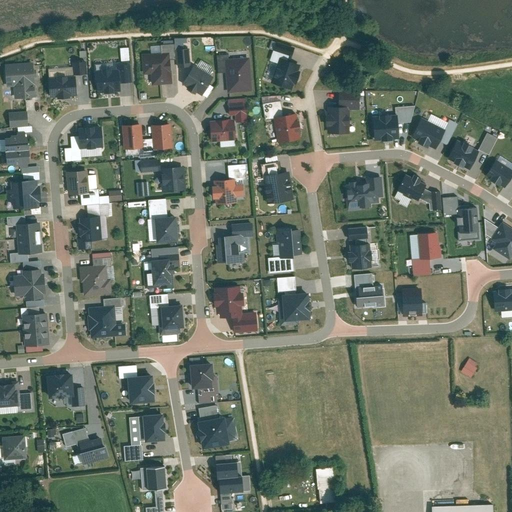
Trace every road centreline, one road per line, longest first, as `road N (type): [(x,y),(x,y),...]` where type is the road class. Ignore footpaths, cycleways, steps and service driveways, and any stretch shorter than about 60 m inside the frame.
road 1 (residential): [(76,358),(55,134),(67,118),(167,106),(185,114),(193,131),(204,348)]
road 2 (residential): [(319,158),(407,152),(511,216)]
road 3 (residential): [(329,327),(459,325),(481,281),(511,274)]
road 4 (residential): [(329,327),(309,169),(319,158)]
road 5 (residential): [(166,351),(192,499)]
road 6 (residential): [(204,348),(316,337),(329,327)]
